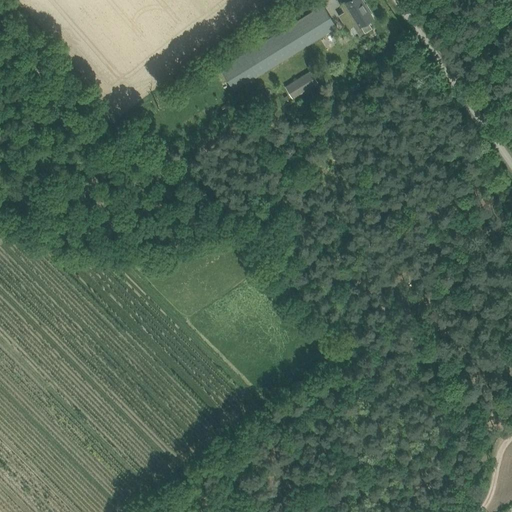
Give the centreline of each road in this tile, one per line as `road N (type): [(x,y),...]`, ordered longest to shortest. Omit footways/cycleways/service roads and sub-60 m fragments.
road 1 (track): [(115,249),(259,409),(119,511)]
road 2 (unclassified): [(511,168),(391,0)]
